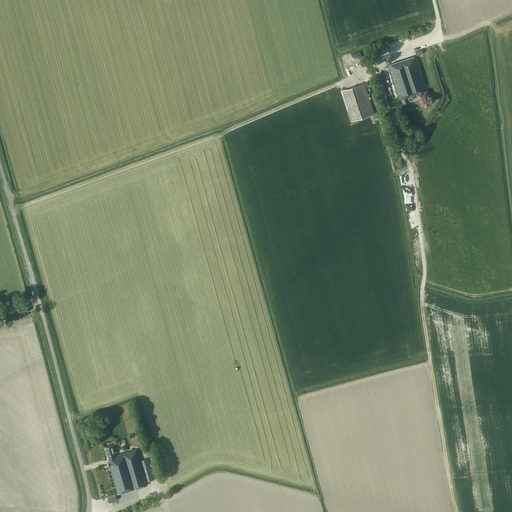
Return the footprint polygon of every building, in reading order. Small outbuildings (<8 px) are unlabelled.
[(358,65),(365,62),(363,55),(356,57),(358,65)] [(425,84),(415,56),(388,65),(399,100),(408,98),(409,100),(413,99),(412,96),(416,95),(418,98),(421,105),(424,104),(425,106),(429,105),(428,103),(432,101),(431,100),(432,100),(431,97),(430,97),(430,96),(428,96),(426,90),(425,90),(423,85),(425,84)] [(374,114),(364,83),(341,90),(350,121),(374,114)] [(24,303),(23,300),(11,303),(12,307),(17,305),(18,308),(15,309),(16,314),(30,310),(28,302),(24,303)] [(117,452),(114,444),(105,446),(110,462),(108,463),(117,494),(147,485),(146,482),(154,480),(148,459),(140,461),(137,449),(115,456),(114,453),(117,452)] [(117,500),(115,494),(107,496),(109,502),(117,500)]
